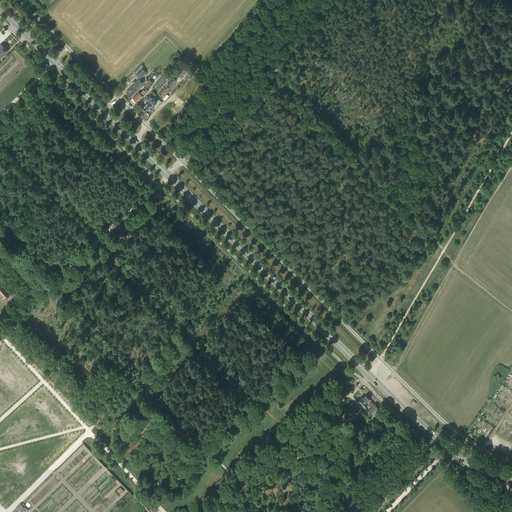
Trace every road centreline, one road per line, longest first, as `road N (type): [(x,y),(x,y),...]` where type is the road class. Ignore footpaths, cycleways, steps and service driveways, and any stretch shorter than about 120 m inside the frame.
road 1 (primary): [(368,375),(165,173)]
road 2 (primary): [(165,173),(0,7)]
road 3 (primary): [(511,478),(448,445),(368,375)]
road 4 (track): [(229,511),(352,392)]
road 5 (track): [(48,284),(156,182)]
